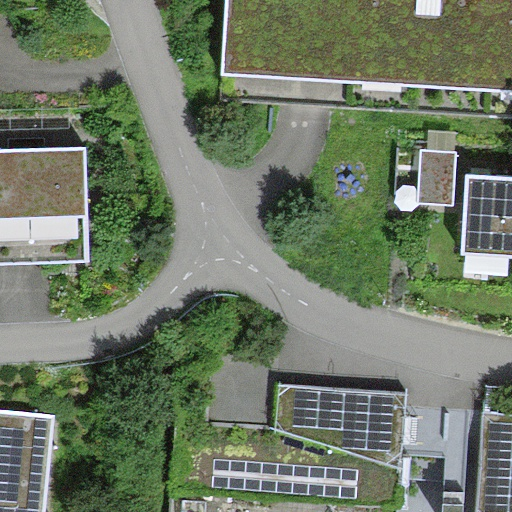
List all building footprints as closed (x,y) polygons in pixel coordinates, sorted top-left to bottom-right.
[(511,0),(223,0),(218,96),(511,114),(511,0)] [(74,144),(0,144),(0,258),(74,259),(74,144)] [(511,175),(459,173),(456,246),(511,249),(511,175)] [(391,511),(397,398),(171,387),(164,511),(391,511)] [(40,511),(50,421),(0,415),(0,511),(40,511)] [(511,511),(511,421),(479,419),(472,511),(511,511)]
